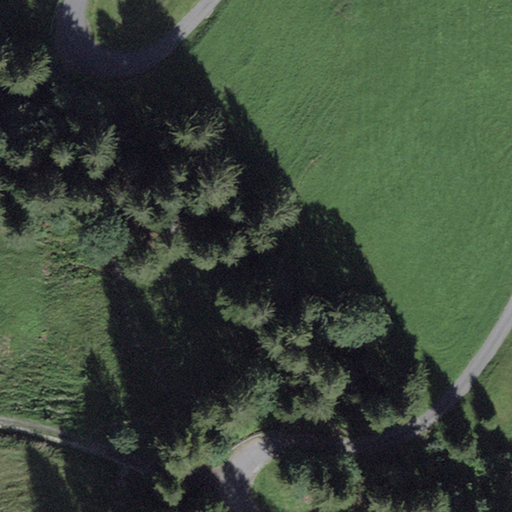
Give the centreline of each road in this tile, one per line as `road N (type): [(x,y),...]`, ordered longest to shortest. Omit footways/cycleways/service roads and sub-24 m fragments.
road 1 (unclassified): [(511,311),(463,381),(413,423),(245,460),(235,491),(250,511)]
road 2 (unclassified): [(72,0),(62,65),(69,77),(107,84),(141,71),(214,0)]
road 3 (track): [(78,421),(235,473)]
